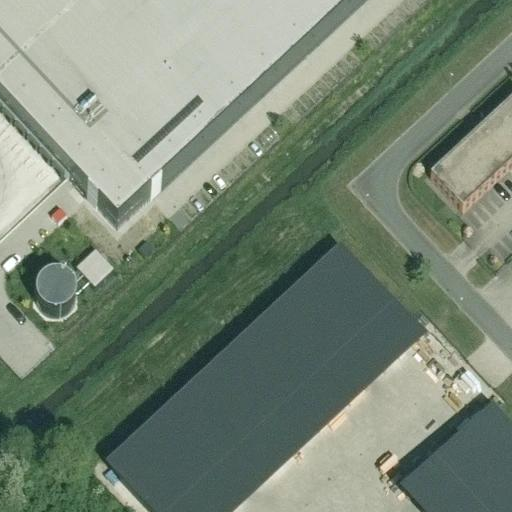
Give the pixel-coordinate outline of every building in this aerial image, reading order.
[(0,0),(0,109),(116,234),(367,0),(0,0)] [(511,104),(429,182),(461,216),(511,168),(511,104)] [(95,255),(75,274),(94,294),(114,276),(95,255)] [(339,258),(109,473),(145,511),(211,511),(406,331),(339,258)] [(511,511),(511,440),(489,417),(417,484),(443,511),(511,511)]
